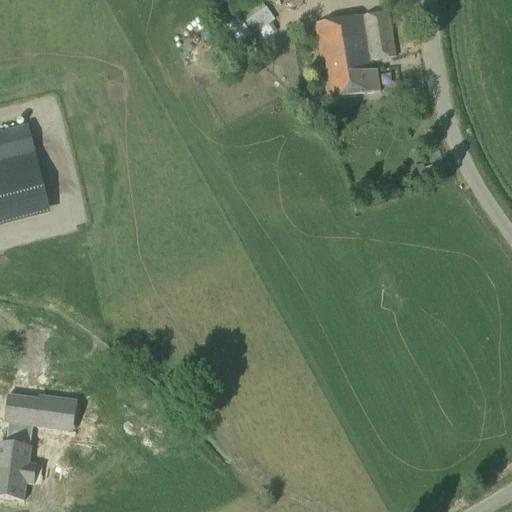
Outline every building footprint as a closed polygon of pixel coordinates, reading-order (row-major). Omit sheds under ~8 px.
[(240,46),(274,21),(258,0),(255,0),(214,30),(223,43),(233,36),(240,46)] [(373,73),(372,62),(397,58),(390,14),(316,25),(328,101),(380,93),(377,73),(373,73)] [(0,212),(47,200),(28,127),(0,133),(0,212)] [(0,343),(0,349),(11,366),(23,357),(10,337),(0,343)] [(49,391),(6,389),(5,417),(11,417),(10,439),(0,439),(0,444),(0,495),(32,497),(32,479),(40,479),(41,460),(33,460),(34,419),(78,422),(80,388),(49,387),(49,391)]
